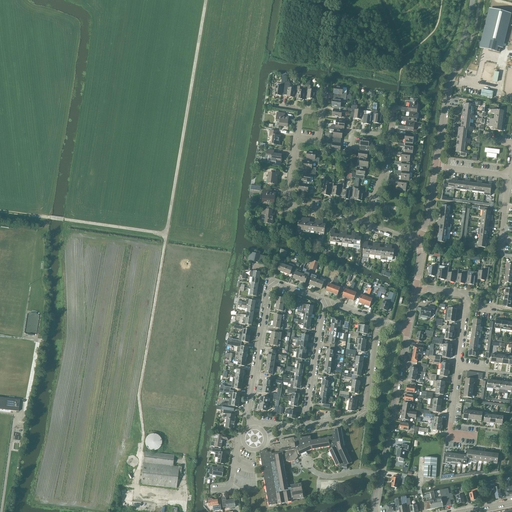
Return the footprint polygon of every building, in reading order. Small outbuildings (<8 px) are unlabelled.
[(490,9),(480,48),(500,52),(509,14),(490,9)] [(305,91),(304,97),(307,97),(307,98),(314,99),(315,90),(310,90),(311,85),(310,85),(310,81),(307,81),(307,85),(306,85),(305,91)] [(284,95),(286,83),(281,82),(281,87),(275,86),(274,95),(281,96),(282,94),(284,95)] [(291,84),(286,83),(284,95),(287,95),(287,97),(294,98),(295,89),(290,88),(291,84)] [(498,87),(479,84),(477,94),(496,97),(498,87)] [(295,89),(294,98),(294,97),(297,98),(297,99),(304,100),(304,97),(305,91),(300,90),(300,86),(295,85),(295,89)] [(334,93),(334,96),(346,98),(346,95),(347,93),(343,93),(343,87),(334,86),(333,93),(334,93)] [(333,99),(332,106),(341,107),(341,102),(345,103),(346,101),(346,98),(334,96),(333,99)] [(401,111),(408,112),(417,113),(418,104),(417,104),(418,99),(413,99),(412,103),(410,103),(410,102),(409,108),(402,107),(401,111)] [(464,104),(463,110),(472,111),(472,107),(477,108),(477,106),(480,106),(480,102),(471,101),(471,105),(464,104)] [(360,123),(361,123),(362,111),(357,110),(358,106),(356,106),(353,105),(352,109),(352,112),(351,118),(354,118),(354,119),(361,120),(360,123)] [(347,108),(341,107),(332,106),(334,107),(334,109),(333,109),(332,117),(341,118),(342,113),(346,113),(347,111),(352,112),(352,109),(347,108)] [(362,111),(361,123),(363,123),(363,124),(370,125),(371,125),(371,122),(371,116),(372,112),(362,110),(362,111)] [(372,112),(371,116),(371,122),(373,123),(381,124),(382,116),(377,115),(377,110),(372,110),(372,112)] [(494,115),(494,117),(504,119),(505,112),(491,110),(490,114),(494,115)] [(418,113),(417,113),(408,112),(409,112),(409,118),(401,117),(401,120),(406,121),(417,122),(418,113)] [(280,122),(279,126),(287,127),(289,117),(285,117),(285,114),(277,113),(276,122),(280,122)] [(331,130),(334,130),(343,131),(344,128),(344,129),(345,121),(336,120),(336,125),(331,125),(331,127),(331,130)] [(417,123),(417,122),(406,121),(405,127),(398,126),(398,129),(405,130),(413,131),(415,122),(417,123)] [(504,125),(489,123),(489,127),(493,128),(492,131),(503,132),(504,125)] [(329,135),(328,139),(341,141),(341,138),(342,138),(343,131),(334,130),(333,135),(329,135)] [(272,136),(271,144),(279,145),(280,136),(276,135),(277,131),(270,131),(269,136),(272,136)] [(405,138),(404,144),(413,145),(414,136),(405,134),(405,135),(398,134),(398,137),(405,138)] [(361,145),(360,148),(373,150),(373,146),(373,145),(369,145),(370,139),(361,138),(360,145),(361,145)] [(341,141),(328,139),(328,144),(332,145),(331,150),(340,151),(341,144),(341,141)] [(398,143),(398,146),(405,147),(404,153),(410,154),(413,155),(413,154),(414,145),(413,145),(404,144),(398,143)] [(465,148),(456,146),(456,152),(460,153),(460,156),(466,157),(467,154),(469,154),(469,152),(464,151),(465,148)] [(372,155),(373,150),(360,148),(360,151),(359,151),(358,158),(360,158),(369,160),(369,159),(367,159),(368,154),(372,155)] [(499,154),(500,150),(485,148),(485,152),(493,153),(493,154),(487,153),(487,157),(496,158),(497,154),(494,154),(494,153),(499,154)] [(267,150),(266,155),(269,156),(268,160),(269,161),(271,162),(270,166),(280,167),(281,163),(282,155),(274,154),(274,151),(267,150)] [(307,159),(306,161),(306,162),(313,162),(319,163),(320,158),(315,158),(316,152),(307,151),(306,159),(307,159)] [(395,152),(395,155),(402,156),(401,162),(409,163),(410,154),(404,153),(402,153),(395,152)] [(368,167),(369,160),(360,158),(360,163),(355,163),(354,165),(351,164),(351,167),(352,167),(357,168),(366,169),(367,169),(368,166),(368,167)] [(304,161),(303,168),(303,171),(316,173),(316,168),(312,167),(313,162),(306,162),(306,161),(304,161)] [(409,172),(410,163),(409,163),(401,162),(395,161),(394,165),(401,166),(401,172),(410,173),(409,172)] [(365,176),(366,169),(357,168),(357,173),(352,173),(351,177),(355,178),(359,179),(364,179),(364,176),(365,176)] [(277,175),(279,175),(280,171),(272,170),(272,173),(269,173),(268,183),(277,185),(277,180),(277,175)] [(301,181),(310,182),(310,177),(315,178),(316,173),(303,171),(303,174),(302,174),(301,181)] [(410,173),(401,172),(395,171),(394,174),(401,175),(400,181),(407,181),(409,182),(410,173)] [(446,185),(445,188),(448,188),(454,189),(456,179),(453,178),(453,181),(449,181),(449,185),(446,185)] [(391,180),(391,183),(398,184),(397,190),(406,191),(406,188),(407,181),(400,181),(398,180),(391,180)] [(313,182),(310,182),(301,181),(301,184),(300,184),(299,191),(308,192),(308,187),(313,187),(313,182)] [(332,196),(333,195),(334,186),(334,183),(329,182),(329,187),(323,186),(322,195),(329,196),(329,195),(332,196)] [(342,199),(344,190),(344,184),(339,183),(339,187),(334,186),(333,195),(340,196),(342,196),(342,199)] [(349,199),(352,199),(354,187),(349,186),(348,191),(344,190),(342,199),(349,200),(349,199)] [(354,187),(352,199),(355,200),(362,201),(363,192),(358,192),(359,187),(358,187),(354,187)] [(263,198),(262,201),(266,202),(274,203),(275,193),(271,193),(272,190),(264,189),(263,198)] [(481,207),(479,207),(479,211),(483,211),(482,217),(492,219),(493,216),(490,216),(490,212),(487,212),(487,208),(481,207)] [(262,209),(261,214),(266,215),(266,219),(262,219),(262,223),(265,223),(272,224),(274,215),(272,214),(273,210),(262,209)] [(297,231),(304,232),(306,218),(302,217),(302,221),(299,221),(297,231)] [(304,232),(311,233),(312,223),(310,222),(310,218),(306,218),(304,232)] [(311,233),(318,234),(319,220),(315,219),(315,223),(312,223),(311,233)] [(323,220),(319,220),(318,234),(324,235),(326,224),(323,224),(323,220)] [(392,245),(389,245),(387,257),(393,258),(393,257),(396,258),(397,251),(394,251),(394,250),(391,250),(392,245)] [(281,250),(278,258),(284,260),(287,252),(281,250)] [(253,253),(251,261),(258,263),(260,254),(253,253)] [(284,273),(286,266),(284,265),(285,262),(281,261),(280,263),(281,264),(278,270),(284,273)] [(435,275),(438,276),(439,270),(439,266),(440,264),(435,263),(434,268),(429,267),(428,275),(435,276),(435,275)] [(289,267),(286,266),(284,273),(290,275),(292,268),(293,268),(294,266),(290,264),(289,267)] [(438,276),(437,278),(445,279),(447,279),(448,273),(449,273),(449,267),(445,267),(439,266),(439,270),(438,276)] [(484,272),(479,271),(478,271),(478,273),(479,273),(478,280),(485,281),(485,280),(488,280),(490,268),(485,268),(484,272)] [(299,281),(302,274),(299,273),(300,271),(296,269),(295,271),(296,272),(293,279),(299,281)] [(447,279),(447,281),(454,282),(457,282),(458,274),(459,270),(454,269),(454,274),(449,273),(448,273),(447,279)] [(457,282),(457,283),(464,284),(464,283),(467,283),(468,276),(469,272),(464,271),(464,275),(458,274),(457,282)] [(302,274),(299,281),(305,283),(308,276),(309,274),(305,272),(303,272),(302,274)] [(467,283),(467,284),(474,285),(474,284),(477,285),(478,280),(479,273),(478,273),(474,272),(469,272),(468,276),(467,283)] [(315,287),(318,280),(316,279),(317,277),(312,275),(311,278),(312,278),(309,285),(315,287)] [(320,281),(318,280),(315,287),(321,289),(324,282),(325,283),(326,280),(321,278),(320,281)] [(326,291),(332,293),(337,280),(335,279),(334,279),(333,282),(332,285),(329,284),(326,291)] [(337,280),(332,293),(338,295),(339,291),(340,288),(337,287),(338,284),(339,281),(337,280)] [(342,297),(348,299),(351,291),(352,289),(349,288),(349,290),(345,289),(342,297)] [(357,293),(351,291),(348,299),(354,301),(357,293)] [(385,297),(381,309),(387,311),(389,304),(392,305),(396,295),(390,293),(388,298),(385,297)] [(358,303),(364,305),(367,297),(368,295),(366,294),(365,296),(362,295),(358,303)] [(373,299),(367,297),(364,305),(370,307),(370,305),(373,299)] [(284,307),(284,305),(277,304),(276,310),(283,311),(283,312),(285,312),(286,308),(284,307)] [(298,310),(312,313),(313,307),(307,306),(307,305),(304,305),(297,304),(296,310),(298,310)] [(255,307),(242,305),(242,308),(245,309),(248,309),(247,312),(254,313),(255,307)] [(429,318),(431,311),(434,312),(435,307),(428,306),(428,309),(422,308),(421,311),(420,316),(429,318)] [(311,319),(312,313),(298,310),(297,313),(302,313),(302,314),(306,315),(305,318),(311,319)] [(240,320),(243,321),(243,324),(245,325),(252,326),(253,319),(240,317),(240,318),(240,320)] [(332,323),(332,326),(344,328),(348,329),(349,322),(345,322),(344,326),(341,325),(342,322),(335,320),(335,319),(332,318),(332,319),(331,323),(332,323)] [(281,325),(281,322),(274,321),(273,327),(280,329),(280,330),(283,330),(283,325),(281,325)] [(310,325),(298,323),(298,325),(301,325),(304,326),(303,329),(300,329),(299,331),(301,332),(306,332),(307,330),(309,330),(310,325)] [(351,332),(351,335),(358,336),(359,333),(367,334),(369,327),(362,326),(362,325),(359,324),(359,325),(358,325),(357,332),(351,332)] [(423,335),(432,337),(433,332),(432,332),(429,331),(424,331),(424,333),(417,332),(416,341),(422,342),(423,335)] [(356,339),(355,345),(366,347),(367,341),(358,339),(358,336),(351,335),(350,338),(356,339)] [(331,345),(330,347),(331,347),(334,348),(335,342),(339,343),(339,341),(346,342),(346,340),(343,340),(339,339),(330,338),(329,344),(330,344),(331,345)] [(278,342),(278,340),(271,339),(270,345),(277,346),(277,347),(280,347),(280,343),(278,342)] [(443,348),(443,351),(451,352),(452,346),(442,345),(443,342),(432,341),(432,344),(440,345),(439,347),(443,348)] [(415,346),(413,352),(423,354),(423,351),(424,345),(418,344),(418,346),(415,346)] [(328,350),(327,356),(333,357),(336,357),(339,358),(344,359),(344,356),(333,354),(334,351),(337,352),(337,348),(334,348),(331,347),(330,351),(328,350)] [(269,350),(268,356),(279,358),(282,358),(286,359),(287,356),(276,354),(277,348),(272,348),(272,350),(269,350)] [(354,361),(356,361),(356,363),(363,364),(364,358),(355,357),(356,351),(347,349),(346,357),(355,358),(354,361)] [(479,351),(477,351),(469,350),(469,353),(468,353),(467,357),(468,358),(471,358),(471,356),(476,357),(477,353),(479,353),(479,351)] [(302,359),(305,360),(306,354),(297,352),(296,361),(298,361),(302,362),(302,359)] [(423,354),(413,352),(411,362),(417,363),(418,357),(422,358),(423,354)] [(294,368),(294,370),(297,370),(303,371),(304,366),(302,365),(302,362),(298,361),(297,368),(294,368)] [(274,366),(275,363),(267,362),(265,363),(265,365),(266,366),(266,368),(274,369),(277,370),(280,370),(281,368),(277,367),(274,366)] [(332,363),(326,362),(325,368),(342,371),(342,368),(335,367),(335,363),(332,363)] [(297,370),(294,370),(286,369),(285,371),(293,372),(293,373),(296,373),(296,376),(302,377),(303,371),(297,370)] [(323,380),(322,386),(332,388),(332,387),(333,382),(333,379),(327,377),(326,381),(323,380)] [(284,380),(284,383),(290,384),(291,385),(291,388),(288,387),(288,390),(296,392),(297,389),(300,389),(301,383),(284,380)] [(406,387),(406,389),(406,392),(411,393),(411,394),(421,396),(421,395),(422,393),(420,392),(417,392),(417,391),(415,391),(415,387),(416,384),(414,383),(410,383),(410,386),(407,386),(406,387)] [(231,395),(230,399),(240,401),(241,395),(234,393),(234,391),(231,390),(224,390),(224,393),(229,394),(230,395),(231,395)] [(349,396),(339,394),(339,397),(346,398),(345,401),(350,401),(348,411),(349,411),(349,412),(352,411),(355,412),(355,409),(356,409),(357,409),(357,408),(358,408),(358,407),(358,406),(358,405),(357,405),(357,400),(349,399),(349,396)] [(430,405),(433,406),(441,407),(442,400),(432,399),(433,396),(426,395),(421,395),(421,396),(421,398),(426,398),(431,399),(430,405)] [(7,398),(7,399),(6,399),(5,399),(3,399),(2,400),(1,400),(0,400),(0,406),(0,407),(1,407),(2,407),(3,408),(4,408),(6,409),(11,409),(10,411),(18,412),(20,400),(7,398)] [(332,402),(333,400),(320,398),(319,404),(322,404),(321,407),(330,409),(330,405),(325,404),(326,402),(329,403),(329,401),(332,402)] [(222,403),(221,407),(222,407),(223,407),(234,409),(234,406),(238,407),(240,401),(230,399),(229,403),(228,404),(222,403)] [(298,401),(286,399),(285,401),(292,402),(291,406),(288,405),(288,408),(294,409),(294,406),(297,407),(298,401)] [(402,413),(417,416),(417,413),(411,412),(411,409),(414,410),(415,405),(404,403),(402,413)] [(441,407),(433,406),(430,405),(429,411),(425,410),(419,409),(419,413),(424,413),(430,414),(431,412),(440,413),(441,407)] [(225,428),(233,429),(235,415),(231,415),(232,411),(224,410),(223,414),(227,414),(225,428)] [(289,418),(295,419),(296,412),(286,410),(285,414),(289,414),(289,418)] [(434,421),(434,424),(442,425),(443,419),(435,418),(435,415),(430,414),(424,413),(424,417),(432,418),(432,420),(434,421)] [(497,416),(496,424),(502,425),(506,425),(507,419),(503,419),(503,417),(497,416)] [(414,431),(414,429),(412,429),(412,425),(400,423),(399,429),(408,431),(407,434),(413,435),(414,431)] [(267,451),(260,452),(269,506),(276,505),(276,502),(278,502),(278,504),(292,502),(291,498),(293,498),(293,500),(304,498),(301,484),(291,486),(291,488),(288,489),(283,459),(284,459),(284,460),(285,460),(285,459),(287,459),(288,461),(289,461),(291,461),(292,461),(293,460),(295,459),(298,456),(297,455),(299,454),(300,455),(312,449),(330,447),(330,446),(331,446),(332,449),(329,450),(337,467),(338,466),(339,469),(342,468),(347,468),(347,465),(352,463),(344,446),(341,429),(335,430),(335,432),(333,432),(333,437),(330,438),(330,437),(327,438),(321,439),(318,439),(319,440),(311,441),(311,436),(295,439),(295,440),(294,440),(294,438),(280,440),(281,446),(279,446),(279,444),(270,445),(271,451),(267,451)] [(216,435),(214,446),(222,448),(223,439),(228,440),(229,437),(216,435)] [(398,449),(397,458),(399,458),(399,461),(404,462),(404,459),(405,450),(405,448),(407,449),(408,445),(402,444),(401,449),(398,449)] [(212,448),(212,452),(216,453),(215,457),(218,458),(218,463),(224,464),(226,453),(221,453),(221,450),(212,448)] [(177,489),(178,477),(181,477),(182,468),(173,467),(174,456),(145,453),(141,485),(177,489)] [(444,453),(443,464),(448,464),(448,463),(451,463),(452,454),(444,453)] [(425,457),(424,477),(436,478),(437,458),(425,457)] [(217,468),(214,467),(210,467),(209,475),(212,475),(222,477),(224,469),(222,469),(223,467),(218,466),(217,468)] [(485,483),(486,484),(486,487),(487,490),(491,489),(491,487),(501,485),(500,480),(499,480),(499,479),(492,480),(492,482),(485,483)] [(472,493),(469,493),(471,501),(477,500),(475,492),(478,492),(477,487),(472,488),(471,488),(472,493)] [(501,497),(504,497),(502,489),(500,490),(499,487),(494,488),(496,499),(501,498),(501,497)] [(463,496),(465,496),(464,488),(461,489),(462,494),(456,496),(458,504),(464,503),(463,496)] [(441,498),(435,499),(437,508),(443,507),(443,506),(451,505),(450,499),(452,499),(451,489),(439,491),(441,498)] [(401,497),(402,506),(399,507),(399,511),(405,511),(405,507),(407,507),(407,505),(411,504),(410,498),(407,499),(406,496),(401,497)] [(207,499),(207,500),(207,504),(209,503),(209,507),(213,506),(214,511),(221,510),(221,505),(219,505),(218,499),(212,500),(212,499),(211,498),(207,499)] [(227,508),(235,507),(234,500),(226,501),(226,498),(222,499),(223,507),(227,507),(227,508)] [(431,508),(431,509),(437,508),(435,499),(430,500),(430,501),(424,502),(426,509),(431,508)]
